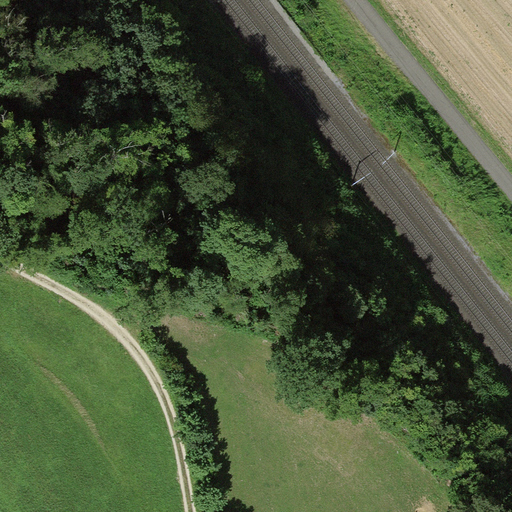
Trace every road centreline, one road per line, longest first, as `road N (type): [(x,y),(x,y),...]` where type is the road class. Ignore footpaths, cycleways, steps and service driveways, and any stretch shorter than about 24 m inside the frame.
road 1 (track): [(188,511),(156,388),(132,351),(98,316),(0,261)]
road 2 (unclassified): [(352,0),(511,192)]
